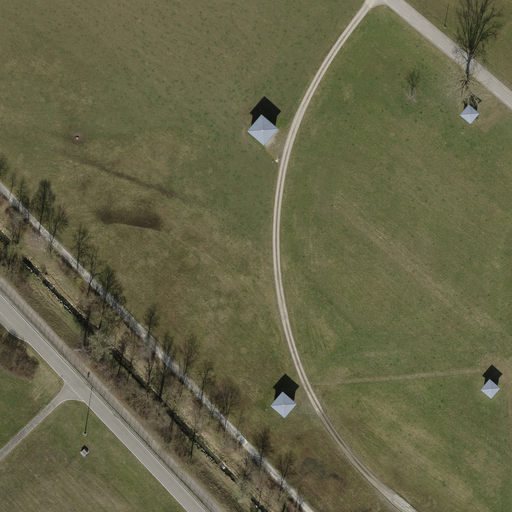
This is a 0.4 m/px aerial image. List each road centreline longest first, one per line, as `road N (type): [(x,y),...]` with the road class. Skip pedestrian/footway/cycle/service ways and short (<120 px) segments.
road 1 (track): [(409,511),(337,438),(306,384),(284,314),(275,241),(282,172),(302,106),(372,0)]
road 2 (track): [(315,511),(0,185)]
road 3 (track): [(0,282),(215,511)]
road 4 (unclassified): [(390,0),(511,102)]
